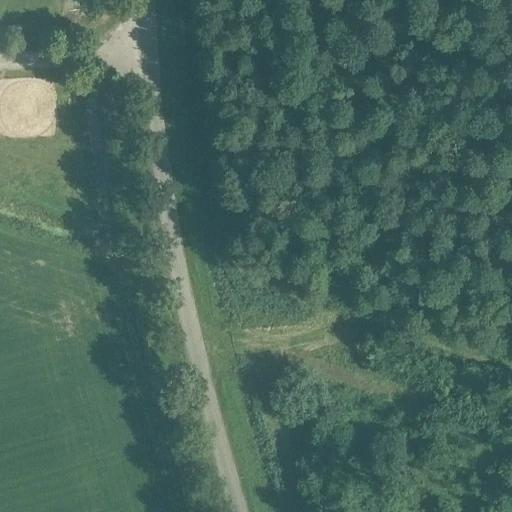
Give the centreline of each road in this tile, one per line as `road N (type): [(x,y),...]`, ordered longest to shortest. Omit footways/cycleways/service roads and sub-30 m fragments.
road 1 (unclassified): [(240,511),(211,415),(171,215),(147,0)]
road 2 (track): [(511,418),(256,344),(200,355)]
